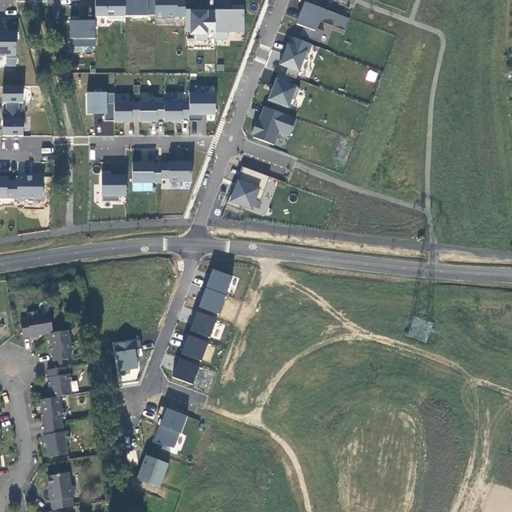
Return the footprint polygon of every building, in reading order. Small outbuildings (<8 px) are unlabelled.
[(95,0),(95,15),(185,17),(185,33),(195,33),(195,39),(207,39),(207,31),(215,31),(215,40),(227,40),(227,32),(244,32),(244,10),(185,8),(185,0),(95,0)] [(345,31),(349,16),(303,2),(297,24),(318,30),(320,24),(345,31)] [(70,52),(95,53),(95,20),(71,19),(70,52)] [(0,52),(7,53),(6,65),(16,66),(17,30),(0,29),(0,52)] [(288,36),(280,67),(302,73),(310,42),(288,36)] [(368,70),(366,80),(375,82),(377,72),(368,70)] [(274,78),(268,101),(291,107),(297,84),(274,78)] [(2,135),(23,136),(24,85),(3,85),(2,135)] [(129,92),(86,92),(86,114),(104,114),(104,120),(216,120),(216,92),(189,92),(189,100),(129,100),(129,92)] [(290,137),(296,116),(260,106),(252,138),(275,144),(278,134),(290,137)] [(113,120),(102,120),(102,135),(113,135),(113,120)] [(132,160),(132,191),(153,191),(153,183),(181,183),(181,182),(192,182),(192,161),(132,160)] [(241,167),(229,203),(266,216),(278,179),(241,167)] [(126,200),(127,173),(102,172),(101,199),(126,200)] [(43,176),(0,175),(0,199),(43,199),(43,176)] [(212,268),(198,307),(219,314),(233,276),(212,268)] [(189,330),(209,338),(217,318),(197,310),(189,330)] [(68,331),(52,333),(49,313),(38,315),(37,312),(26,314),(27,319),(19,321),(22,334),(22,338),(30,337),(30,338),(38,337),(38,335),(49,334),(50,344),(49,344),(51,355),(51,354),(53,362),(56,361),(61,360),(71,359),(69,351),(73,351),(72,343),(70,343),(68,331)] [(201,361),(208,342),(188,334),(180,353),(201,361)] [(120,383),(141,379),(134,348),(141,347),(139,338),(112,343),(120,383)] [(171,376),(192,384),(200,365),(179,357),(171,376)] [(62,432),(61,425),(60,418),(64,417),(63,409),(61,410),(59,397),(71,395),(69,382),(71,382),(69,374),(65,375),(64,368),(63,368),(57,369),(46,370),(48,378),(47,378),(49,388),(50,388),(52,398),(40,400),(41,411),(40,411),(41,421),(42,421),(45,435),(43,436),(44,444),(47,443),(47,447),(46,448),(48,457),(67,454),(66,443),(69,442),(67,431),(62,432)] [(186,435),(181,433),(188,417),(167,407),(152,441),(179,453),(186,435)] [(159,487),(169,463),(145,454),(136,478),(159,487)] [(50,501),(51,510),(72,507),(71,498),(74,495),(72,487),(70,487),(67,473),(46,477),(49,492),(47,492),(49,502),(50,501)]
